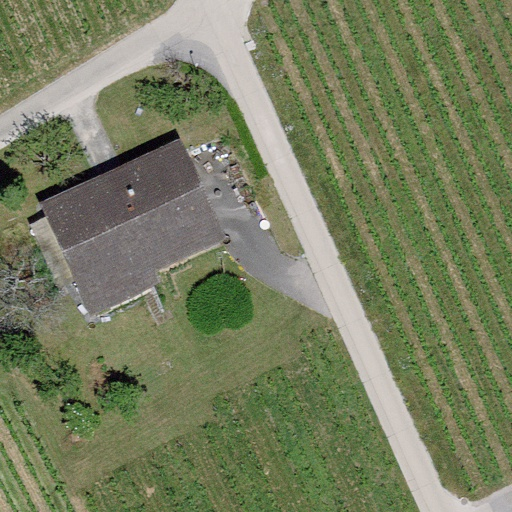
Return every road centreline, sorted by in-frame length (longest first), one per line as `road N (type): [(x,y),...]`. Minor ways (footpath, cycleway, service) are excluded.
road 1 (residential): [(438,511),(212,4)]
road 2 (track): [(212,4),(0,135)]
